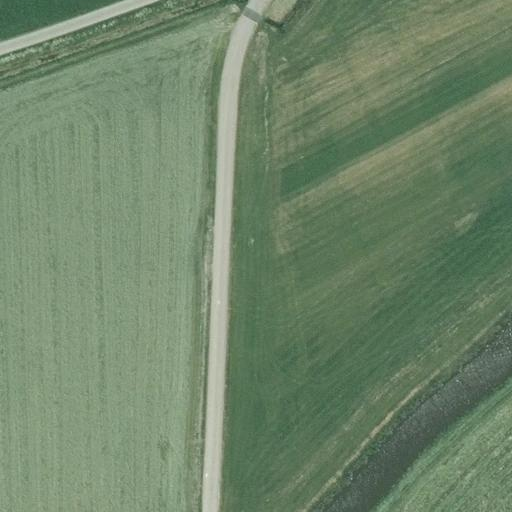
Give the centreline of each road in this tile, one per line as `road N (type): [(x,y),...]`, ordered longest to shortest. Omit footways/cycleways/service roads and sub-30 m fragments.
road 1 (unclassified): [(210,511),(228,103),(237,49),(260,0)]
road 2 (unclassified): [(0,49),(144,0)]
